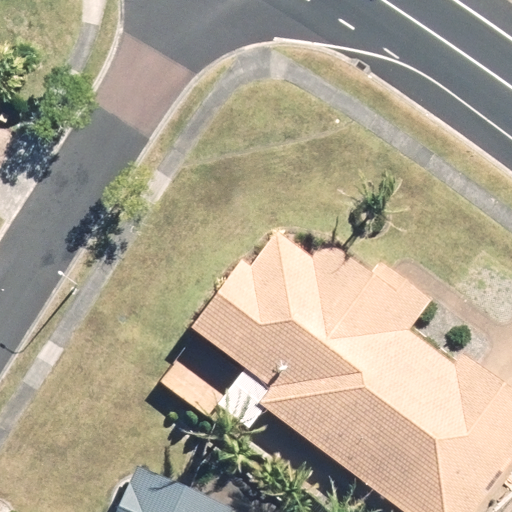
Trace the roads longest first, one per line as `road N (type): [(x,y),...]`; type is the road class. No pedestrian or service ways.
road 1 (residential): [(201,0),(0,313)]
road 2 (tertiary): [(381,0),(511,88)]
